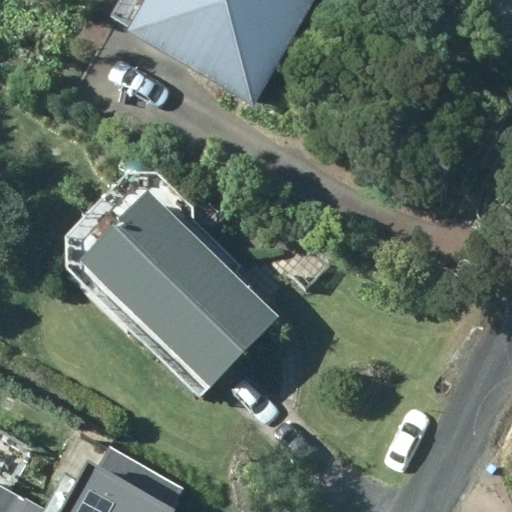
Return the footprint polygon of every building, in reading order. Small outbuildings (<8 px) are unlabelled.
[(144,0),(126,33),(252,104),(311,0),(144,0)] [(78,267),(208,391),(278,317),(148,193),(78,267)] [(168,511),(182,487),(109,447),(73,511),(168,511)] [(66,505),(81,482),(59,469),(44,492),(66,505)] [(0,511),(9,497),(0,491),(0,511)]
